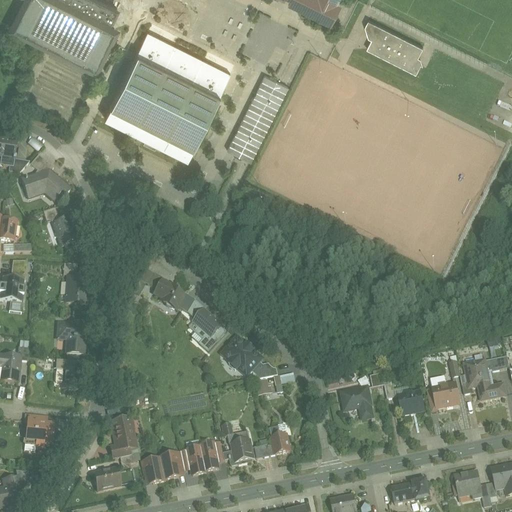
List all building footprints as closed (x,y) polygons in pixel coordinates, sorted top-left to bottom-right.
[(127,7),(112,0),(25,0),(12,28),(104,73),(128,26),(119,22),(127,7)] [(298,0),(298,1),(340,21),(350,1),(347,0),(298,0)] [(428,47),(373,19),(369,26),(373,37),(376,39),(372,48),(421,72),(426,63),(427,64),(425,58),(423,56),(428,47)] [(176,44),(151,33),(110,119),(150,138),(148,142),(160,147),(162,143),(193,158),(221,100),(227,87),(234,73),(232,72),(204,58),(176,44)] [(291,87),(265,74),(228,150),(254,163),(291,87)] [(17,143),(0,140),(0,157),(4,158),(3,167),(9,169),(14,169),(15,161),(16,158),(15,158),(17,143)] [(39,157),(30,167),(37,173),(39,174),(48,165),(39,157)] [(29,164),(15,161),(14,169),(9,169),(9,173),(20,175),(29,164)] [(52,178),(49,175),(53,170),(48,165),(39,174),(37,173),(34,177),(26,179),(26,177),(24,178),(25,181),(22,182),(22,181),(22,182),(28,200),(29,200),(28,198),(42,193),(54,203),(60,197),(63,200),(69,193),(66,189),(67,188),(53,177),(52,178)] [(55,209),(43,213),(47,225),(59,220),(55,209)] [(73,218),(53,225),(61,248),(81,241),(73,218)] [(17,223),(1,221),(2,219),(1,219),(0,228),(0,241),(14,243),(17,223)] [(27,264),(14,263),(11,280),(25,282),(27,264)] [(77,266),(64,265),(63,271),(77,273),(77,266)] [(145,285),(148,287),(155,275),(147,271),(141,283),(145,285)] [(155,275),(148,287),(157,292),(162,282),(163,282),(164,281),(155,275)] [(89,279),(68,277),(65,305),(87,306),(89,279)] [(2,279),(0,292),(0,299),(22,302),(25,282),(11,280),(2,279)] [(133,293),(138,296),(145,285),(141,283),(140,282),(133,293)] [(163,282),(162,282),(157,292),(154,296),(163,300),(162,301),(163,304),(167,307),(170,306),(171,305),(179,309),(179,308),(185,298),(177,293),(178,291),(163,282)] [(185,298),(179,308),(188,313),(194,302),(195,301),(186,296),(185,298)] [(204,311),(194,302),(188,313),(195,321),(204,311)] [(219,324),(204,311),(195,321),(192,324),(199,330),(197,333),(204,340),(199,346),(209,354),(221,340),(227,334),(222,329),(223,327),(219,324)] [(86,314),(73,313),(73,325),(85,326),(86,314)] [(73,325),(69,325),(68,326),(59,325),(58,338),(68,339),(66,355),(84,357),(86,326),(85,326),(73,325)] [(254,354),(237,340),(223,356),(247,377),(251,373),(259,363),(262,360),(255,353),(254,354)] [(29,350),(19,349),(18,358),(21,359),(20,362),(28,363),(29,350)] [(18,358),(0,356),(0,367),(2,368),(1,382),(18,384),(20,362),(21,359),(18,358)] [(507,359),(490,362),(492,372),(492,374),(509,371),(509,372),(510,372),(507,359)] [(69,362),(56,361),(56,371),(64,371),(65,368),(69,368),(69,362)] [(490,362),(465,367),(469,384),(470,390),(479,388),(482,402),(505,398),(503,387),(490,390),(487,373),(492,372),(490,362)] [(269,366),(263,367),(259,363),(251,373),(260,381),(274,378),(278,378),(277,371),(274,370),(272,369),(271,368),(270,367),(269,366)] [(457,364),(450,366),(452,379),(460,378),(457,364)] [(69,368),(65,368),(64,371),(64,374),(57,374),(56,384),(64,385),(63,391),(82,392),(81,392),(82,382),(83,382),(83,369),(69,368)] [(329,376),(331,387),(345,385),(343,374),(329,376)] [(280,378),(281,387),(295,384),(294,375),(280,378)] [(382,376),(370,378),(373,390),(385,388),(384,386),(382,376)] [(469,384),(462,385),(461,378),(460,378),(464,397),(472,396),(470,390),(469,384)] [(445,380),(431,382),(434,402),(436,411),(437,411),(460,407),(456,386),(446,388),(445,380)] [(267,382),(256,384),(259,397),(273,395),(271,388),(269,388),(267,382)] [(392,384),(384,386),(385,388),(387,402),(395,400),(392,384)] [(368,391),(342,396),(345,414),(360,410),(363,422),(373,420),(370,408),(371,408),(368,391)] [(421,394),(406,397),(407,398),(399,400),(399,398),(398,399),(402,418),(411,416),(424,413),(424,414),(425,414),(421,394)] [(434,402),(429,403),(431,416),(438,415),(437,411),(436,411),(434,402)] [(53,427),(40,425),(41,417),(28,416),(25,447),(44,449),(44,445),(51,446),(51,447),(52,447),(54,426),(53,426),(53,427)] [(129,421),(112,424),(114,434),(116,434),(119,448),(122,447),(123,453),(131,451),(137,450),(132,430),(130,431),(129,421)] [(232,426),(222,428),(225,439),(228,439),(234,437),(232,426)] [(281,438),(279,429),(270,431),(274,447),(276,457),(290,454),(287,436),(281,438)] [(234,437),(228,439),(230,447),(231,447),(233,454),(223,456),(225,463),(230,462),(231,468),(232,469),(239,468),(238,465),(254,462),(250,442),(248,434),(234,437)] [(208,474),(221,472),(215,444),(200,448),(201,449),(187,452),(192,479),(208,476),(208,474)] [(268,446),(261,448),(264,460),(271,458),(269,448),(268,446)] [(122,447),(119,448),(112,449),(114,461),(124,459),(123,453),(122,447)] [(257,461),(264,460),(261,448),(255,449),(257,461)] [(174,457),(161,460),(166,483),(166,482),(178,479),(175,462),(174,457)] [(132,458),(120,460),(122,468),(130,466),(133,465),(132,458)] [(161,462),(149,464),(149,468),(153,486),(166,483),(161,460),(161,462)] [(182,460),(175,462),(178,479),(186,478),(182,460)] [(130,466),(122,468),(123,475),(132,473),(130,466)] [(149,468),(142,470),(146,488),(153,486),(149,468)] [(490,498),(490,500),(498,499),(496,492),(507,489),(509,498),(511,497),(511,468),(501,471),(501,469),(491,471),(494,486),(487,487),(487,486),(480,488),(477,475),(462,478),(461,478),(454,479),(459,505),(460,505),(459,499),(481,495),(482,500),(490,498)] [(117,471),(94,476),(97,493),(121,489),(121,488),(120,486),(130,484),(128,475),(132,474),(132,473),(123,475),(118,476),(117,471)] [(28,474),(16,472),(17,479),(18,478),(20,490),(31,488),(28,474)] [(17,479),(7,481),(9,489),(0,490),(0,509),(23,505),(20,490),(18,478),(17,479)] [(426,483),(392,490),(395,506),(416,502),(417,503),(429,501),(426,483)] [(356,511),(354,498),(330,502),(332,511),(356,511)]
